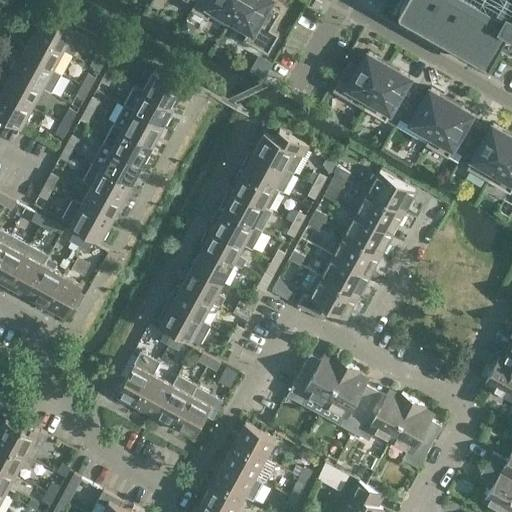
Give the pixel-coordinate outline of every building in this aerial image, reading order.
[(231,19),(241,0),(195,0),(191,7),(208,17),(213,8),(231,19)] [(241,0),(231,19),(249,29),(244,38),(268,52),(279,33),(270,28),(281,9),(270,3),(271,0),(241,0)] [(511,0),(404,0),(400,8),(400,10),(400,14),(489,65),(499,47),(511,55),(511,54),(511,0)] [(33,32),(64,49),(74,29),(44,12),(33,32)] [(64,49),(33,32),(23,51),(62,73),(72,54),(64,49)] [(100,68),(108,54),(99,50),(91,64),(100,68)] [(365,108),(389,63),(367,50),(358,67),(348,61),(332,89),(365,108)] [(57,82),(62,73),(23,51),(17,61),(14,60),(10,67),(13,69),(12,70),(43,87),(48,77),(57,82)] [(106,69),(115,74),(121,62),(112,57),(106,69)] [(401,92),(411,75),(389,63),(365,108),(385,120),(390,111),(400,117),(411,97),(401,92)] [(115,74),(106,69),(100,79),(109,84),(115,74)] [(154,69),(143,89),(174,106),(184,86),(154,69)] [(43,87),(12,70),(2,89),(32,106),(43,87)] [(81,83),(90,88),(96,76),(87,72),(81,83)] [(90,88),(81,83),(75,94),(84,99),(90,88)] [(124,102),(133,107),(133,108),(163,125),(174,106),(143,89),(134,84),(124,102)] [(430,87),(420,103),(411,97),(400,117),(409,122),(430,134),(432,135),(452,99),(430,87)] [(32,106),(2,89),(0,92),(0,113),(22,125),(32,106)] [(85,107),(94,111),(100,100),(91,95),(85,107)] [(464,128),(473,111),(452,99),(432,135),(430,134),(425,143),(448,156),(453,147),(463,153),(473,134),(464,128)] [(60,121),(69,126),(77,111),(68,106),(60,121)] [(94,111),(85,107),(80,117),(88,122),(94,111)] [(163,125),(133,108),(123,126),(123,127),(153,144),(163,125)] [(69,126),(60,121),(55,132),(63,136),(69,126)] [(114,121),(113,122),(103,141),(112,146),(143,162),(153,144),(123,127),(123,126),(114,121)] [(511,133),(492,123),(483,139),(473,134),(463,153),(472,158),(467,167),(490,180),(511,139),(511,133)] [(280,128),(275,136),(265,131),(254,150),(285,167),(293,172),(309,144),(280,128)] [(65,145),(73,149),(79,138),(71,134),(65,145)] [(511,139),(490,180),(510,192),(511,188),(511,139)] [(103,141),(93,159),(102,164),(102,165),(132,181),(143,162),(112,146),(103,141)] [(73,149),(65,145),(60,156),(67,160),(73,149)] [(244,169),(274,186),(275,186),(285,167),(254,150),(251,156),(247,155),(241,166),(244,169)] [(83,179),(92,184),(122,200),(132,181),(102,165),(102,164),(93,159),(83,179)] [(335,173),(346,179),(350,172),(337,164),(334,169),(335,173)] [(269,207),(279,189),(279,188),(275,186),(274,186),(244,169),(243,170),(239,169),(234,180),(237,182),(233,188),(264,205),(265,204),(269,207)] [(319,171),(318,173),(311,169),(307,178),(314,182),(313,183),(320,187),(326,175),(319,171)] [(368,191),(403,210),(415,189),(380,170),(368,191)] [(45,183),(52,187),(58,176),(51,171),(45,183)] [(346,179),(335,173),(331,180),(342,186),(346,179)] [(52,187),(45,183),(39,194),(46,198),(52,187)] [(320,187),(313,183),(308,193),(315,197),(320,187)] [(122,200),(92,184),(82,202),(81,203),(112,219),(122,200)] [(264,205),(233,188),(230,194),(226,193),(220,204),(223,207),(254,224),(264,205)] [(403,210),(368,191),(356,212),(392,231),(403,210)] [(7,195),(4,202),(12,207),(16,200),(7,195)] [(101,239),(112,219),(81,203),(82,202),(72,197),(62,217),(71,222),(71,223),(101,239)] [(252,247),(262,228),(254,224),(223,207),(223,208),(219,207),(213,217),(216,220),(213,226),(243,243),(244,242),(252,247)] [(306,213),(299,209),(295,207),(290,208),(286,216),(293,220),(300,224),(306,213)] [(312,215),(323,221),(327,214),(316,208),(312,215)] [(41,223),(46,215),(36,210),(31,218),(41,223)] [(392,231),(356,212),(345,233),(380,252),(392,231)] [(46,215),(41,223),(50,228),(55,220),(46,215)] [(323,221),(312,215),(308,222),(319,229),(323,221)] [(300,224),(293,220),(287,231),(294,235),(300,224)] [(0,226),(0,253),(11,233),(0,226)] [(247,257),(238,252),(243,243),(213,226),(209,232),(205,231),(200,242),(203,244),(202,245),(233,262),(233,261),(242,266),(247,257)] [(79,244),(83,235),(74,230),(69,239),(79,244)] [(0,277),(9,282),(30,243),(11,233),(0,253),(0,277)] [(380,252),(345,233),(334,254),(369,273),(380,252)] [(83,235),(79,244),(88,249),(93,240),(83,235)] [(48,256),(49,253),(30,243),(9,282),(28,293),(48,256)] [(233,262),(202,245),(192,264),(223,281),(233,262)] [(272,258),(279,262),(285,251),(278,247),(272,258)] [(305,254),(294,248),(289,257),(300,263),(305,254)] [(369,273),(334,254),(322,275),(357,294),(369,273)] [(57,261),(48,256),(28,293),(47,303),(63,272),(53,267),(57,261)] [(279,262),(272,258),(266,269),(273,272),(279,262)] [(225,295),(217,291),(223,281),(192,264),(189,270),(185,269),(179,279),(182,282),(182,283),(212,300),(213,299),(221,304),(225,295)] [(63,272),(47,303),(67,314),(72,303),(79,307),(86,292),(80,289),(83,283),(63,272)] [(357,294),(322,275),(310,297),(303,293),(298,303),(324,318),(329,308),(345,316),(357,294)] [(212,300),(182,283),(172,302),(202,319),(212,300)] [(251,296),(258,300),(264,289),(257,285),(251,296)] [(258,300),(251,296),(246,307),(253,311),(258,300)] [(172,302),(161,321),(200,343),(211,323),(202,319),(172,302)] [(231,334),(238,338),(244,327),(237,323),(231,334)] [(169,344),(174,335),(165,330),(160,338),(169,344)] [(238,338),(231,334),(225,345),(232,348),(238,338)] [(174,335),(169,344),(179,349),(183,340),(174,335)] [(511,349),(508,348),(503,358),(499,356),(485,381),(511,396),(511,349)] [(207,364),(212,355),(202,350),(198,359),(207,364)] [(326,401),(348,362),(337,356),(335,360),(324,354),(321,358),(310,352),(287,394),(303,403),(309,392),(326,401)] [(212,355),(207,364),(216,369),(221,360),(212,355)] [(117,391),(137,402),(154,372),(134,361),(117,391)] [(348,432),(351,433),(376,388),(366,382),(368,378),(356,372),(359,368),(348,362),(326,401),(343,411),(337,421),(350,428),(348,432)] [(173,382),(154,372),(137,402),(156,412),(173,382)] [(156,412),(175,423),(196,384),(197,384),(197,383),(178,372),(173,382),(156,412)] [(195,433),(206,413),(213,417),(223,398),(197,384),(196,384),(175,423),(195,433)] [(354,435),(356,431),(369,439),(375,428),(391,437),(413,397),(402,391),(400,396),(389,390),(387,394),(376,388),(351,433),(354,435)] [(424,403),(413,397),(391,437),(408,446),(402,457),(419,466),(442,424),(431,418),(433,414),(421,408),(424,403)] [(6,417),(0,428),(0,439),(35,458),(48,433),(18,416),(15,422),(6,417)] [(235,440),(265,456),(276,436),(246,420),(235,440)] [(0,463),(15,472),(20,463),(29,468),(35,458),(0,439),(0,463)] [(225,458),(255,475),(265,456),(235,440),(225,458)] [(487,462),(511,476),(511,450),(507,458),(493,451),(487,462)] [(214,477),(244,494),(255,475),(225,458),(214,477)] [(66,475),(69,469),(71,465),(62,461),(57,470),(66,475)] [(511,511),(511,476),(487,462),(480,474),(494,482),(485,499),(508,511),(511,511)] [(0,463),(0,488),(5,491),(15,472),(0,463)] [(299,475),(307,478),(308,479),(312,469),(304,465),(299,475)] [(68,501),(82,476),(74,472),(66,488),(65,487),(60,496),(68,501)] [(204,496),(232,511),(234,511),(244,494),(214,477),(204,496)] [(379,511),(383,507),(376,503),(382,492),(359,479),(341,511),(379,511)] [(47,489),(55,494),(61,485),(52,480),(47,489)] [(290,494),(299,498),(303,489),(294,485),(290,494)] [(123,499),(103,488),(97,499),(106,504),(101,511),(134,511),(120,504),(123,499)] [(55,494),(47,489),(42,499),(50,503),(55,494)] [(299,498),(290,494),(285,504),(294,508),(299,498)] [(68,501),(60,496),(55,506),(63,510),(68,501)] [(232,511),(204,496),(195,511),(232,511)]
